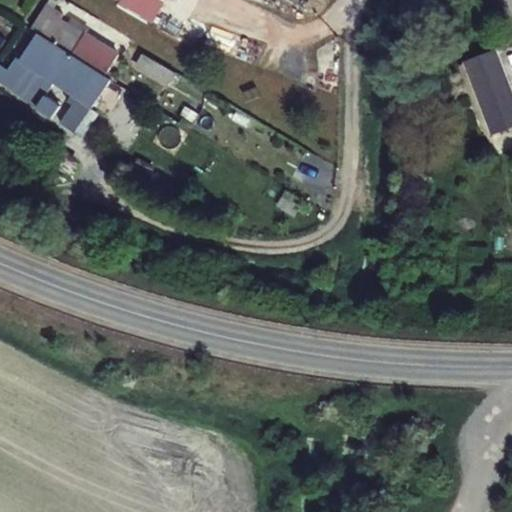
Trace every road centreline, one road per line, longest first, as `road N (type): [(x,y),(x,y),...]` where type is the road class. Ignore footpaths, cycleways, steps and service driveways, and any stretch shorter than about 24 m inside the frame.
road 1 (secondary): [(0,263),(99,302),(248,342),(356,361),(511,368)]
road 2 (residential): [(357,0),(350,181),(335,223)]
road 3 (track): [(511,397),(460,511)]
